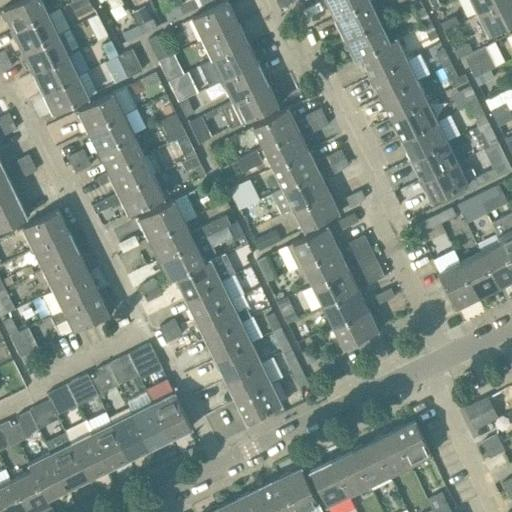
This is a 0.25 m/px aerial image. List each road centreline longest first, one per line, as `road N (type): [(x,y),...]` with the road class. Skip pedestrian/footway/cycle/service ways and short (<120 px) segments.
road 1 (residential): [(220,469),(78,197),(61,184),(14,91),(0,88)]
road 2 (residential): [(264,0),(286,45),(335,91),(382,185),(380,220),(447,358)]
road 3 (unclassified): [(220,469),(430,366)]
road 4 (residential): [(487,511),(481,480),(430,366)]
